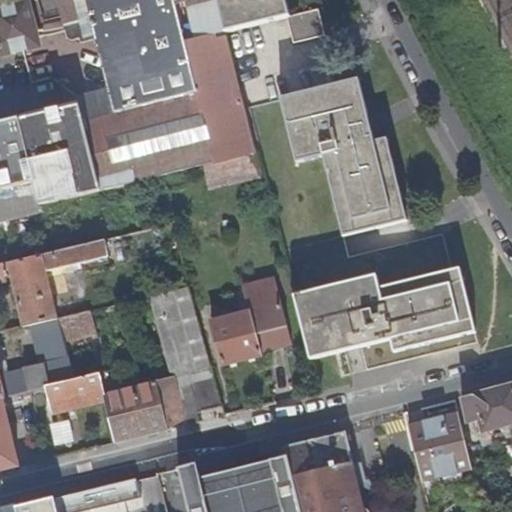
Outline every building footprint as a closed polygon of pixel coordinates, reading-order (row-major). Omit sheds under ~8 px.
[(173,0),(58,0),(66,39),(71,41),(96,35),(111,91),(117,115),(198,93),(173,0)] [(254,154),(224,32),(216,0),(173,0),(198,93),(216,163),(254,154)] [(283,0),(216,0),(224,32),(283,18),(290,45),(322,38),(316,11),(288,18),(283,0)] [(0,7),(0,51),(1,56),(39,47),(28,1),(0,7)] [(57,82),(51,60),(39,63),(44,85),(57,82)] [(354,82),(278,100),(294,164),(321,157),(340,237),(403,222),(384,142),(371,145),(354,82)] [(79,99),(79,105),(101,192),(208,165),(216,163),(198,93),(117,115),(111,91),(79,99)] [(0,124),(0,189),(32,182),(39,206),(101,192),(79,105),(0,124)] [(254,154),(216,163),(208,165),(214,186),(263,174),(258,153),(254,154)] [(0,221),(40,212),(39,206),(32,182),(0,189),(0,221)] [(437,234),(436,263),(448,263),(449,234),(437,234)] [(0,268),(0,293),(9,291),(7,281),(12,280),(23,329),(31,328),(57,321),(46,275),(110,258),(106,242),(0,268)] [(374,278),(295,298),(311,361),(389,342),(393,355),(474,335),(458,271),(377,291),(374,278)] [(275,280),(245,287),(251,312),(261,352),(291,344),(275,280)] [(221,408),(188,289),(151,298),(172,377),(117,390),(113,373),(100,376),(100,377),(106,405),(115,444),(163,432),(199,422),(197,414),(221,408)] [(261,352),(251,312),(212,322),(222,366),(262,355),(261,352)] [(90,313),(59,321),(64,344),(96,336),(90,313)] [(59,321),(57,321),(31,328),(41,367),(0,376),(0,371),(6,370),(1,349),(0,349),(0,401),(16,397),(46,390),(74,383),(64,344),(59,321)] [(106,405),(100,377),(74,383),(46,390),(53,418),(106,405)] [(484,431),(511,424),(511,386),(500,389),(480,394),(462,398),(468,422),(467,423),(469,429),(483,426),(484,431)] [(0,472),(3,472),(20,468),(9,425),(21,422),(16,397),(0,401),(0,472)] [(408,427),(421,480),(471,467),(459,415),(408,427)] [(53,423),(59,448),(78,443),(72,419),(53,423)] [(285,446),(301,511),(365,511),(345,432),(330,436),(285,446)] [(224,511),(301,511),(285,446),(260,452),(263,463),(215,475),(224,511)] [(189,466),(178,468),(189,511),(224,511),(215,475),(200,478),(197,464),(189,466)] [(511,464),(473,474),(475,483),(511,474),(511,464)] [(79,511),(80,511),(79,511),(147,511),(140,478),(5,511),(4,511),(79,511)]
